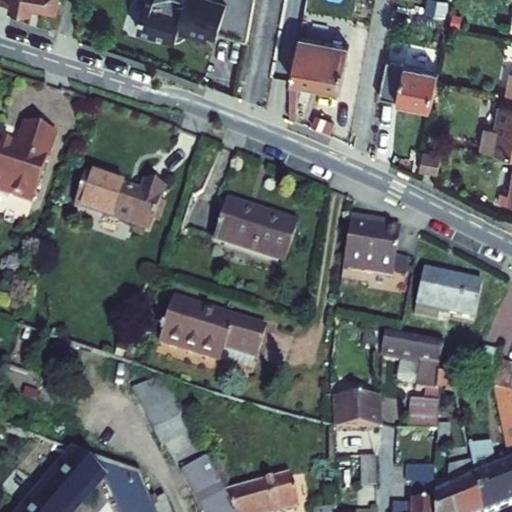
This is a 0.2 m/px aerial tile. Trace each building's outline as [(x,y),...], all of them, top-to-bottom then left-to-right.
[(33,3),(57,8),(58,0),(13,0),(12,5),(32,8),(33,3)] [(154,0),(154,2),(147,0),(146,0),(138,30),(177,41),(185,36),(188,30),(218,39),(219,33),(248,41),(254,0),(154,0)] [(460,28),(462,16),(453,15),(451,26),(460,28)] [(357,58),(293,46),(286,86),(347,97),(357,58)] [(444,79),(385,61),(377,109),(432,120),(444,79)] [(482,149),(511,154),(511,107),(501,105),(497,129),(486,127),(482,149)] [(0,192),(33,203),(55,134),(25,124),(17,150),(3,145),(3,142),(0,141),(0,192)] [(424,153),(420,170),(439,174),(442,156),(424,153)] [(77,208),(88,175),(85,174),(75,207),(77,208)] [(141,193),(88,175),(77,208),(150,232),(164,189),(145,182),(141,193)] [(511,195),(502,193),(500,203),(511,205),(511,195)] [(297,226),(226,204),(214,240),(285,263),(297,226)] [(375,222),(351,218),(342,269),(392,277),(400,230),(374,225),(375,222)] [(406,275),(408,260),(398,258),(395,273),(406,275)] [(450,276),(423,271),(416,308),(439,313),(474,321),(482,283),(458,278),(456,284),(449,282),(450,276)] [(299,292),(287,301),(295,313),(308,304),(299,292)] [(263,330),(171,301),(158,344),(219,362),(224,348),(255,358),(263,330)] [(439,313),(416,308),(414,315),(438,320),(439,313)] [(378,348),(381,333),(366,330),(363,345),(378,348)] [(410,400),(408,430),(436,432),(440,391),(437,391),(438,375),(443,343),(385,332),(381,355),(400,359),(396,379),(399,383),(416,386),(415,388),(425,390),(431,391),(429,402),(423,402),(410,400)] [(250,372),(255,358),(224,348),(219,362),(250,372)] [(490,377),(496,352),(483,348),(476,373),(490,377)] [(495,390),(507,393),(511,370),(511,365),(499,363),(493,389),(495,390)] [(488,382),(490,377),(476,373),(475,378),(488,382)] [(455,390),(456,390),(457,376),(438,375),(437,391),(440,391),(440,392),(455,390)] [(133,389),(146,417),(176,403),(176,402),(163,376),(133,389)] [(186,397),(179,384),(163,376),(176,402),(186,397)] [(490,443),(468,448),(472,463),(475,479),(483,511),(494,511),(511,505),(511,394),(507,394),(496,393),(508,456),(511,455),(511,462),(510,464),(496,469),(490,443)] [(176,403),(183,416),(193,411),(186,397),(176,402),(176,403)] [(336,430),(380,429),(379,397),(336,398),(336,430)] [(205,464),(183,416),(176,403),(146,417),(161,447),(165,445),(199,511),(232,511),(223,494),(207,463),(205,464)] [(437,441),(448,443),(450,426),(439,425),(437,441)] [(75,511),(105,477),(109,481),(131,488),(136,484),(140,475),(93,459),(86,462),(74,453),(22,511),(75,511)] [(361,487),(376,487),(376,458),(360,459),(361,487)] [(207,463),(223,494),(229,484),(217,459),(207,463)] [(483,511),(475,479),(472,463),(448,468),(448,481),(448,491),(452,511),(483,511)] [(392,511),(432,511),(433,498),(433,481),(434,467),(407,467),(406,483),(413,484),(412,506),(392,506),(392,511)] [(153,511),(151,504),(140,475),(136,484),(131,488),(121,497),(126,511),(153,511)] [(223,494),(232,511),(287,511),(299,509),(290,477),(223,494)] [(448,491),(448,481),(433,481),(433,498),(448,491)] [(452,511),(448,491),(433,498),(432,511),(452,511)] [(169,511),(165,499),(151,504),(153,511),(169,511)]
